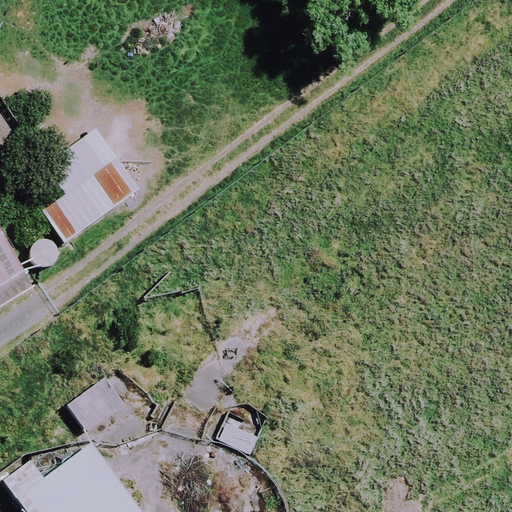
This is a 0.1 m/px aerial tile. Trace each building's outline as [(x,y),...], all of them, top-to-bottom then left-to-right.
[(141,195),(96,132),(43,170),(63,199),(40,216),(65,249),(141,195)] [(0,289),(25,273),(0,235),(0,289)] [(126,406),(110,381),(68,409),(85,434),(126,406)] [(229,419),(217,447),(248,460),(260,432),(229,419)] [(139,511),(84,440),(52,464),(42,452),(0,484),(0,491),(15,511),(139,511)]
